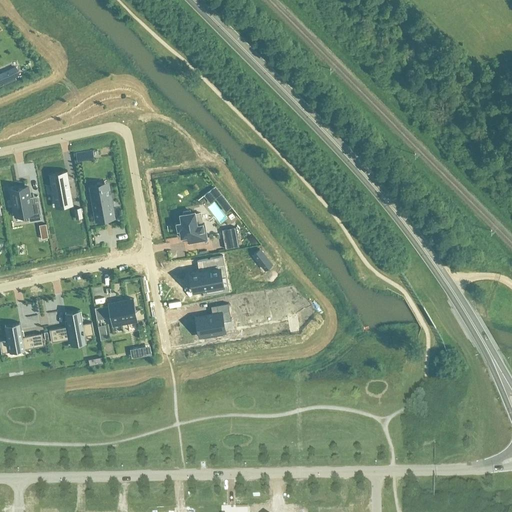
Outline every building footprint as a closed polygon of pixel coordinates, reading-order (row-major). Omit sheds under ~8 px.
[(7,70),(0,72),(0,83),(11,79),(7,70)] [(67,170),(49,173),(54,200),(62,199),(63,203),(73,201),(67,170)] [(28,186),(11,190),(15,215),(28,213),(29,221),(42,218),(39,199),(31,200),(28,186)] [(221,193),(215,186),(209,190),(215,198),(221,193)] [(99,188),(90,190),(96,220),(105,219),(105,217),(114,216),(108,187),(102,188),(101,187),(99,187),(99,188)] [(81,207),(74,208),(76,218),(82,217),(81,207)] [(187,235),(188,242),(206,239),(203,222),(201,213),(195,214),(194,211),(190,212),(190,210),(183,211),(184,213),(181,214),(181,218),(182,222),(177,223),(178,229),(180,228),(182,236),(187,235)] [(48,233),(46,223),(39,225),(41,235),(48,233)] [(236,226),(222,229),(223,237),(237,234),(236,226)] [(272,264),(260,248),(253,253),(262,264),(266,269),(272,264)] [(203,270),(191,272),(194,291),(206,289),(207,292),(223,289),(219,266),(225,265),(223,255),(197,260),(197,261),(201,260),(203,270)] [(113,325),(137,321),(135,310),(136,310),(134,298),(108,303),(110,314),(111,314),(113,325)] [(218,312),(197,316),(197,320),(198,320),(200,331),(200,332),(200,336),(202,336),(203,336),(222,332),(224,332),(223,321),(231,319),(228,302),(217,304),(218,312)] [(104,318),(102,306),(95,307),(97,319),(104,318)] [(68,326),(49,329),(52,342),(70,338),(85,336),(94,334),(92,321),(83,323),(80,309),(80,310),(78,311),(66,313),(66,312),(65,312),(68,326)] [(7,339),(0,339),(0,343),(2,353),(10,351),(25,349),(38,346),(35,334),(22,336),(20,322),(19,322),(20,323),(6,326),(5,325),(7,339)] [(108,338),(106,329),(99,330),(100,340),(108,338)] [(151,348),(138,350),(139,356),(152,354),(151,348)]
